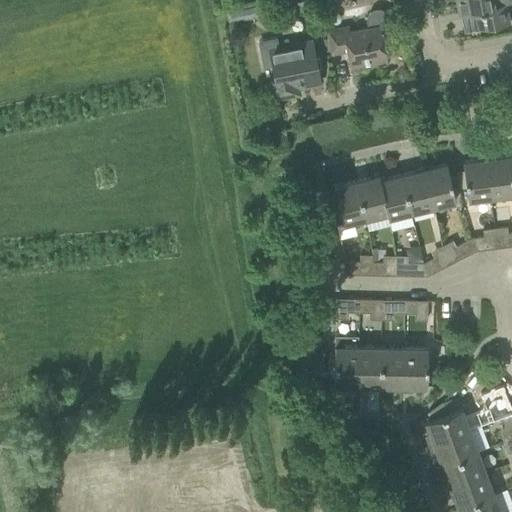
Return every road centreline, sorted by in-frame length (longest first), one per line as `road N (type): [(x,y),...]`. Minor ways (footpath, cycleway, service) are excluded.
road 1 (track): [(290,511),(196,0)]
road 2 (residential): [(326,284),(425,286),(499,275)]
